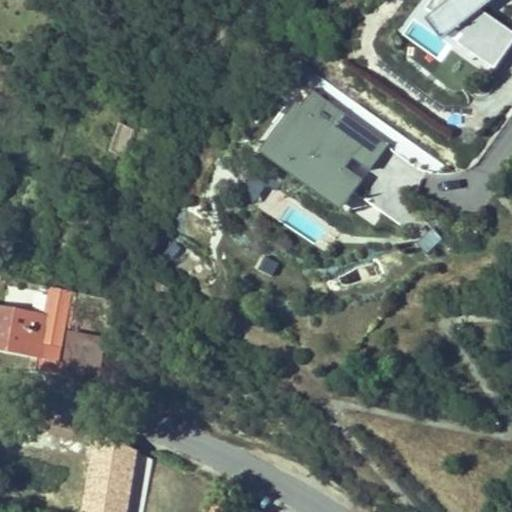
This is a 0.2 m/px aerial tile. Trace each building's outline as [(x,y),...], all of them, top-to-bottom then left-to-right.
[(511,44),(511,33),(471,5),(474,0),(432,0),(425,11),(462,37),(457,44),(494,71),(511,44)] [(370,172),(389,145),(313,93),(302,108),(285,133),(291,138),(277,158),(347,207),(363,182),(341,167),(348,157),(370,172)] [(277,158),(291,138),(285,133),(302,108),(296,104),(264,149),(277,158)] [(264,213),(281,186),(272,180),(255,207),(264,213)] [(427,256),(442,241),(432,231),(417,246),(427,256)] [(99,380),(105,346),(69,340),(66,364),(60,363),(63,343),(62,343),(69,295),(50,291),(46,318),(0,309),(0,349),(32,355),(34,341),(43,343),(40,356),(38,373),(57,373),(99,380)] [(71,334),(69,340),(105,346),(107,340),(71,334)] [(32,355),(40,356),(43,343),(34,341),(32,355)]
